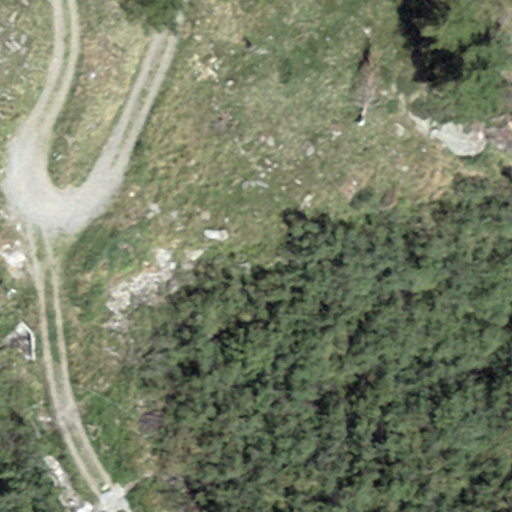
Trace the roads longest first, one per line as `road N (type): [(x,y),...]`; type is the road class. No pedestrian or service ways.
road 1 (track): [(38,203),(61,423),(109,511)]
road 2 (track): [(178,0),(177,22),(92,212),(68,219),(38,203)]
road 3 (track): [(38,203),(30,136),(62,58),(63,0)]
